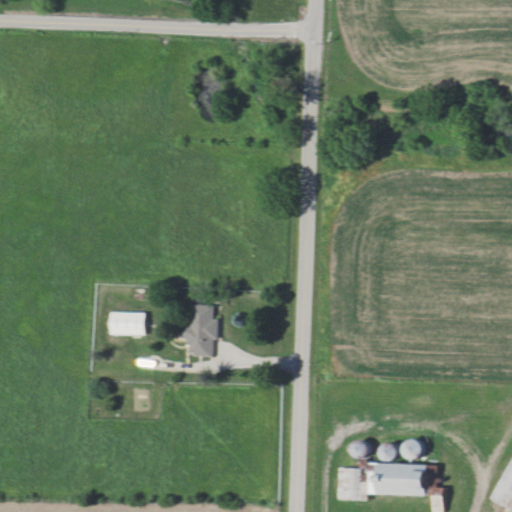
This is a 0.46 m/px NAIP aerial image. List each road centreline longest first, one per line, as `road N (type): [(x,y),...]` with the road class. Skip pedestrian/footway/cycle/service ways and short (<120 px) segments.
road 1 (residential): [(316,28),(296,511)]
road 2 (residential): [(0,18),(316,28)]
